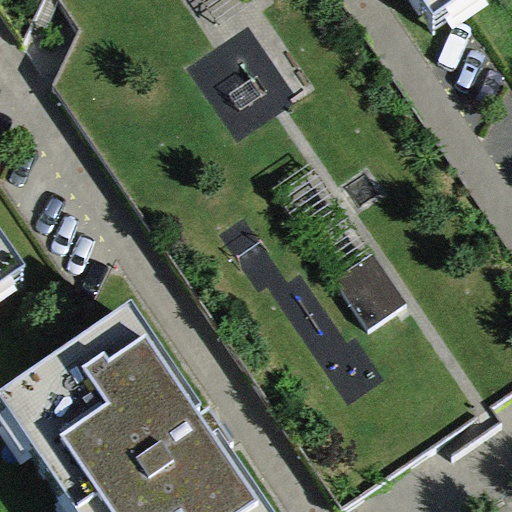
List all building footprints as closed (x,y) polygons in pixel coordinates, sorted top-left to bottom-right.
[(409,0),(429,29),(473,0),(409,0)] [(0,295),(25,278),(0,241),(0,295)] [(337,283),(376,336),(417,306),(378,253),(337,283)] [(501,398),(511,392),(511,317),(472,336),(501,398)] [(262,511),(128,321),(0,410),(0,416),(67,511),(262,511)]
